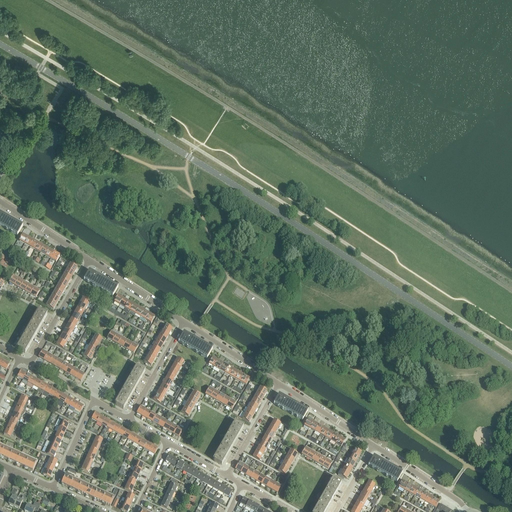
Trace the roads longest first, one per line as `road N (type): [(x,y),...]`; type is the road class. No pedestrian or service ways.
road 1 (secondary): [(511,366),(0,43)]
road 2 (residential): [(128,420),(92,402),(52,488)]
road 3 (residential): [(89,259),(29,364),(18,358)]
